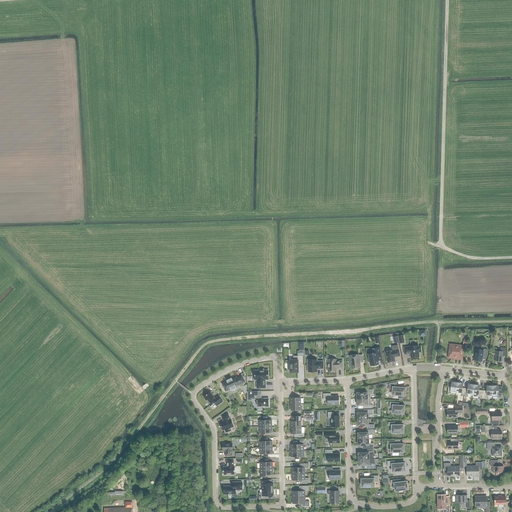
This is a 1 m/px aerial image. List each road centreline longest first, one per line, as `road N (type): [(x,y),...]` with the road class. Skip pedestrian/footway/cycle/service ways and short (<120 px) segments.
road 1 (residential): [(279,382),(282,506),(216,503),(213,431),(193,397),(225,370),(278,356)]
road 2 (residential): [(415,488),(416,497),(401,505),(349,499),(346,381)]
road 3 (residential): [(415,488),(414,368)]
